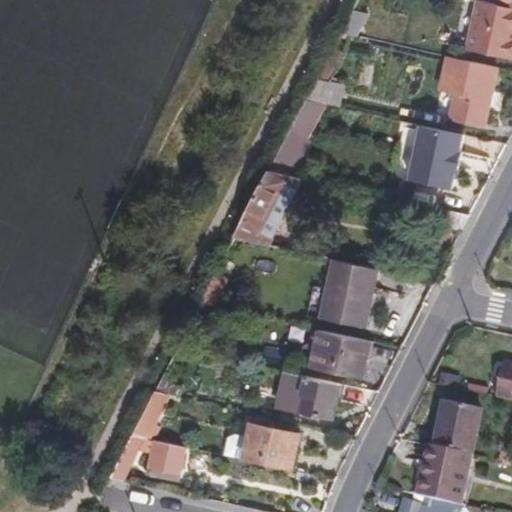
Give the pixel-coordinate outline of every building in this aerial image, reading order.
[(511,10),(494,7),(463,0),(457,0),(449,42),(511,54),(511,49),(511,10)] [(511,0),(495,0),(494,7),(511,10),(511,0)] [(353,37),(362,20),(348,13),(337,33),(353,37)] [(339,35),(308,97),(322,100),(340,106),(345,83),(327,79),(347,38),(339,35)] [(485,95),(491,67),(447,58),(441,88),(450,90),(445,117),(479,124),(485,95)] [(308,97),(269,170),(283,173),(322,100),(308,97)] [(456,154),(460,137),(419,127),(407,181),(448,191),(452,174),(454,174),(456,166),(459,155),(456,154)] [(245,218),(235,237),(273,246),(276,240),(275,239),(307,178),(283,173),(269,170),(252,204),(252,218),(245,218)] [(425,225),(458,232),(466,215),(429,207),(425,225)] [(371,294),(377,269),(332,259),(319,318),(360,328),(364,311),(368,293),(371,294)] [(217,269),(198,305),(211,308),(229,275),(217,269)] [(223,323),(197,317),(195,326),(192,325),(190,338),(205,340),(206,336),(220,339),(223,323)] [(368,359),(371,342),(316,330),(309,367),(363,378),(368,359)] [(206,375),(204,390),(219,392),(224,359),(204,356),(201,374),(206,375)] [(496,363),(488,399),(493,400),(501,364),(496,363)] [(511,366),(501,364),(493,400),(511,404),(511,366)] [(334,402),(338,384),(284,372),(277,405),(331,416),(334,402)] [(452,390),(455,379),(434,375),(431,386),(452,390)] [(157,382),(152,392),(153,393),(168,396),(175,397),(177,390),(157,382)] [(146,437),(168,396),(153,393),(133,432),(146,437)] [(436,420),(430,447),(465,455),(475,412),(439,404),(436,420)] [(242,461),(290,471),(296,447),(298,435),(249,424),(242,461)] [(130,436),(108,479),(117,481),(134,451),(148,454),(144,473),(173,479),(175,479),(177,468),(179,453),(149,447),(150,441),(130,436)] [(430,447),(423,446),(417,472),(412,496),(454,506),(465,455),(430,447)] [(494,456),(492,463),(511,467),(511,456),(503,455),(502,458),(494,456)] [(173,479),(144,473),(139,472),(137,480),(172,488),(173,479)] [(412,496),(409,496),(407,504),(397,502),(394,511),(452,511),(454,506),(412,496)]
